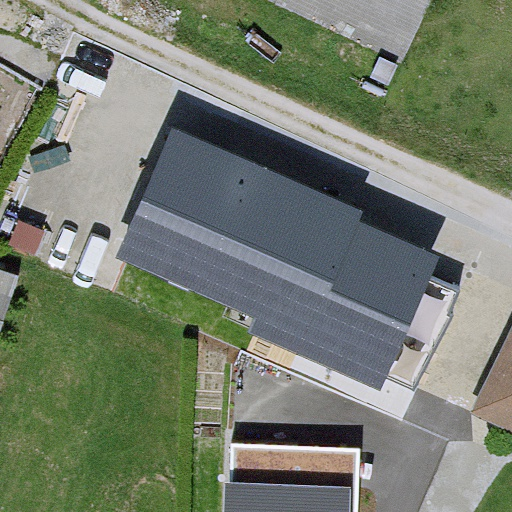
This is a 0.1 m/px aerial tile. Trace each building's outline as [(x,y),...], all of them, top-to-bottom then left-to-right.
[(423,0),(260,0),(395,62),(423,0)] [(442,307),(338,259),(361,210),(168,122),(110,248),(299,335),(291,351),(399,400),(442,307)] [(0,315),(13,275),(0,271),(0,315)] [(511,307),(461,411),(511,435),(511,307)] [(355,511),(357,447),(229,442),(226,511),(355,511)]
